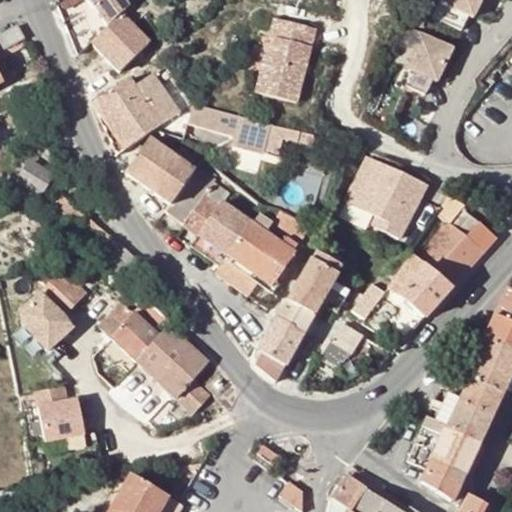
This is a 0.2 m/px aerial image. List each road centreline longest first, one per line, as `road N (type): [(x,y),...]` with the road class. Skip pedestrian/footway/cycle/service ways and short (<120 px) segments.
road 1 (tertiary): [(342,414),(321,418),(279,407),(230,361),(144,241),(28,0)]
road 2 (residential): [(511,17),(463,80),(442,147),(449,165),(469,174),(511,176)]
road 3 (tertiary): [(511,257),(383,392),(342,414)]
